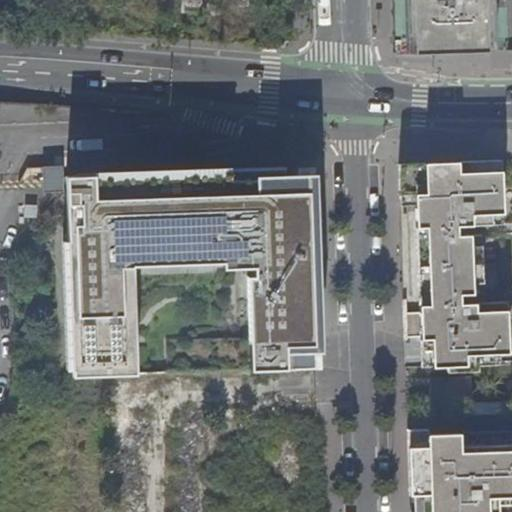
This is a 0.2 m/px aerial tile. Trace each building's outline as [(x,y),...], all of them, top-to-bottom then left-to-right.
[(408,0),(410,34),(414,33),(415,54),(488,51),(488,41),(487,31),(492,31),(491,0),(408,0)] [(398,162),(399,193),(413,193),(415,226),(457,224),(491,223),(491,213),(502,212),(500,159),(398,162)] [(63,166),(42,166),(44,192),(64,191),(63,166)] [(82,175),(66,175),(68,239),(66,239),(71,348),(72,348),(73,377),(136,374),(132,266),(222,262),(223,268),(253,267),(253,273),(247,274),(250,370),(313,368),(311,328),(301,329),(301,327),(302,327),(297,183),(255,184),(255,169),(82,175)] [(457,224),(415,226),(415,235),(457,234),(457,224)] [(415,235),(418,294),(460,293),(472,292),(472,282),(483,281),(482,244),(471,244),(470,233),(457,234),(415,235)] [(418,294),(418,304),(460,302),(460,293),(418,294)] [(460,302),(418,304),(418,310),(403,311),(404,336),(420,335),(421,365),(508,363),(506,301),(460,302)] [(489,511),(489,496),(510,496),(509,504),(511,503),(511,442),(459,445),(459,432),(427,433),(427,437),(407,438),(409,494),(422,494),(422,511),(489,511)]
